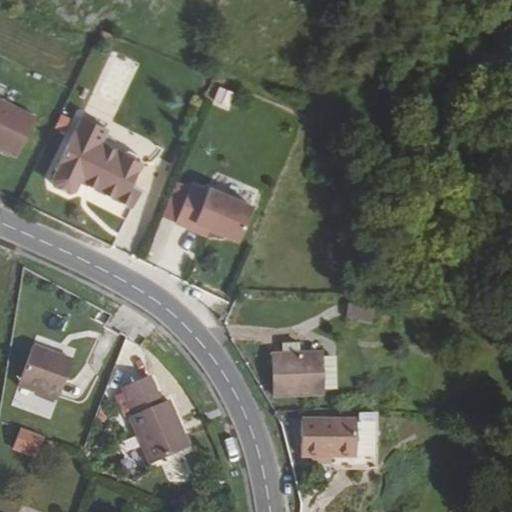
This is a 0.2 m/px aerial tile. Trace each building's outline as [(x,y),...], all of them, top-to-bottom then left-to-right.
[(219,87),(213,105),(229,110),(235,92),(219,87)] [(35,123),(0,103),(0,153),(15,161),(35,123)] [(60,121),(54,132),(65,137),(71,126),(60,121)] [(77,187),(130,213),(139,195),(129,190),(140,169),(138,162),(127,156),(120,159),(98,149),(105,135),(80,123),(73,136),(54,175),(55,176),(50,186),(51,191),(67,199),(72,197),(77,187)] [(213,177),(204,191),(249,213),(256,196),(213,177)] [(233,246),(249,213),(204,191),(195,187),(176,228),(188,233),(203,240),(206,234),(233,246)] [(349,324),(374,326),(376,311),(351,308),(349,324)] [(298,349),(281,349),(281,359),(298,360),(298,349)] [(17,392),(56,406),(71,366),(32,354),(17,392)] [(309,404),(321,397),(320,366),(319,360),(298,360),(281,359),(273,360),(274,403),(309,404)] [(333,398),(334,366),(320,366),(321,397),(333,398)] [(149,381),(122,393),(134,420),(160,407),(149,381)] [(188,451),(168,404),(160,407),(134,420),(128,422),(148,469),(188,451)] [(298,428),(300,464),(344,465),(352,464),(351,427),(345,427),(298,428)] [(42,444),(19,435),(12,454),(35,462),(42,444)]
